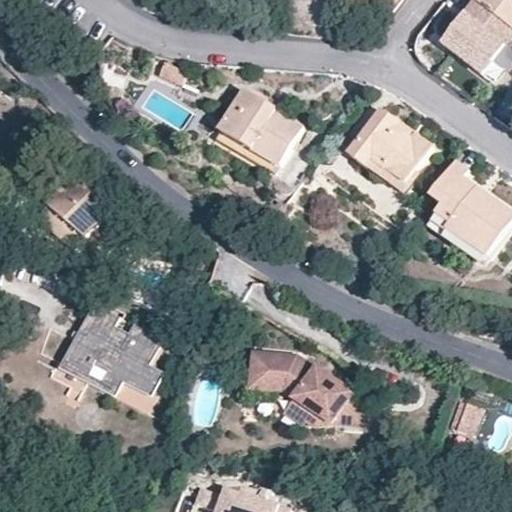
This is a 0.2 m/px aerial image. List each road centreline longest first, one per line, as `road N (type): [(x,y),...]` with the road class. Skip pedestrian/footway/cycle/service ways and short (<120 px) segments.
road 1 (residential): [(0,40),(163,199),(228,246),(347,312),(511,371)]
road 2 (residential): [(370,67),(323,55),(163,43),(97,0)]
road 3 (residential): [(511,159),(370,67)]
